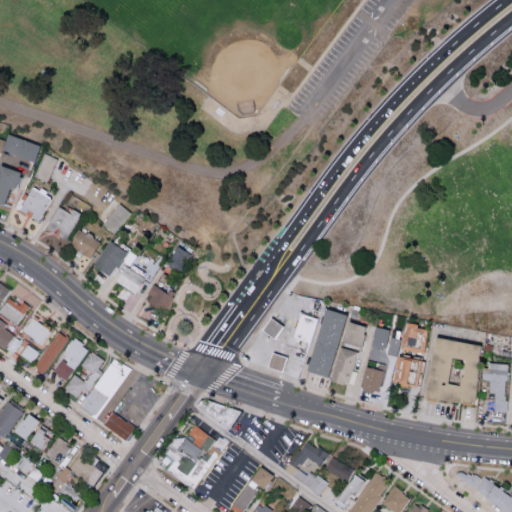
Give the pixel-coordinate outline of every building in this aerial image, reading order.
[(0,149),(32,161),(38,144),(6,132),(4,139),(0,137),(0,149)] [(13,188),(19,170),(0,164),(0,202),(3,203),(8,187),(13,188)] [(18,210),(38,219),(50,194),(30,185),(18,210)] [(101,222),(113,233),(131,213),(119,202),(101,222)] [(66,239),(79,211),(70,208),(69,211),(56,204),(44,229),(66,239)] [(68,246),(91,256),(99,238),(76,228),(68,246)] [(92,264),(110,275),(126,251),(109,240),(92,264)] [(180,271),(189,251),(175,244),(165,263),(180,271)] [(135,291),(143,275),(123,265),(115,281),(135,291)] [(0,301),(1,302),(9,288),(0,282),(0,301)] [(172,294),(153,282),(143,298),(162,310),(172,294)] [(0,304),(0,343),(12,352),(20,340),(3,329),(10,319),(16,324),(27,308),(7,294),(0,304)] [(343,312),(321,307),(306,370),(327,375),(343,312)] [(312,349),(309,359),(288,352),(289,349),(302,313),(321,322),(312,349)] [(281,323),(272,338),(259,328),(268,315),(281,323)] [(21,329),(38,343),(48,329),(31,316),(21,329)] [(365,325),(347,320),(340,342),(359,347),(365,325)] [(387,327),(374,326),(372,345),(385,347),(387,327)] [(66,336),(56,330),(35,367),(45,373),(66,336)] [(475,403),(481,344),(432,335),(422,394),(475,403)] [(394,355),(390,381),(414,385),(419,359),(397,355),(400,338),(388,336),(385,353),(394,355)] [(62,356),(61,355),(52,370),(69,380),(88,346),(73,337),(62,356)] [(356,350),(338,345),(329,378),(352,384),(356,371),(351,369),(356,350)] [(284,355),(279,370),(265,365),(270,350),(284,355)] [(507,362),(483,360),(482,378),(488,379),(487,391),(493,392),(492,409),(503,410),(507,362)] [(106,411),(98,422),(90,415),(85,412),(80,408),(89,396),(114,361),(133,372),(106,411)] [(382,369),(365,365),(360,388),(377,392),(382,369)] [(87,382),(75,373),(64,387),(76,396),(87,382)] [(22,408),(7,398),(0,409),(0,433),(5,436),(22,408)] [(242,412),(230,430),(198,407),(202,401),(207,401),(242,412)] [(12,429),(24,437),(36,419),(24,411),(12,429)] [(137,431),(129,445),(105,428),(114,415),(137,431)] [(185,435),(207,450),(215,438),(193,423),(185,435)] [(39,448),(47,434),(35,427),(27,440),(39,448)] [(23,438),(9,429),(3,439),(17,448),(23,438)] [(71,466),(65,463),(73,445),(55,437),(41,465),(66,477),(71,466)] [(284,468),(319,493),(327,481),(309,469),(306,474),(298,467),(306,455),(320,465),(328,454),(306,438),(284,468)] [(201,459),(211,465),(194,490),(168,471),(174,463),(175,461),(165,453),(171,445),(181,452),(181,446),(186,439),(204,451),(198,459),(200,461),(201,459)] [(32,460),(18,454),(13,466),(27,472),(32,460)] [(324,468),(344,478),(349,467),(329,458),(324,468)] [(103,459),(115,465),(110,472),(97,492),(90,487),(73,474),(67,484),(81,493),(72,505),(50,491),(63,473),(65,470),(72,460),(80,465),(84,461),(90,465),(91,466),(94,459),(100,464),(103,459)] [(241,511),(259,485),(263,487),(272,473),(258,465),(232,505),(241,511)] [(508,511),(511,511),(511,496),(462,465),(454,478),(508,511)] [(369,511),(390,480),(374,470),(346,511),(369,511)] [(334,502),(346,508),(362,478),(350,472),(334,502)] [(381,501),(395,511),(397,511),(409,496),(393,484),(381,501)] [(304,511),(310,505),(297,494),(289,504),(299,511),(304,511)] [(269,511),(271,510),(259,502),(251,511),(269,511)] [(409,502),(405,511),(427,511),(428,509),(409,502)] [(314,511),(326,511),(328,510),(312,503),(309,510),(314,511)]
